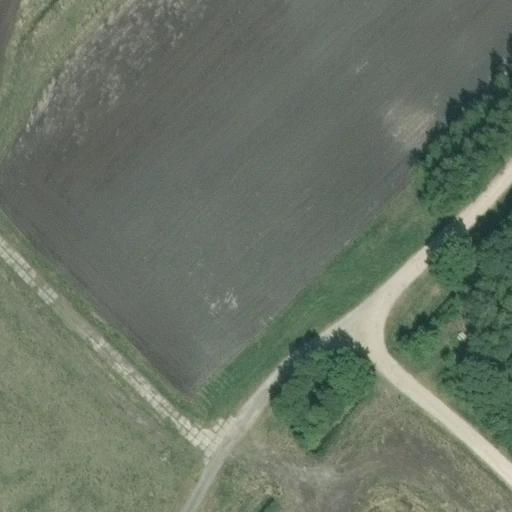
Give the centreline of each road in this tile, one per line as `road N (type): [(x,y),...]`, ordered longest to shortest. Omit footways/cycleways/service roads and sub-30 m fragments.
road 1 (unclassified): [(511,176),(447,247),(255,403),(192,511)]
road 2 (track): [(347,329),(511,478)]
